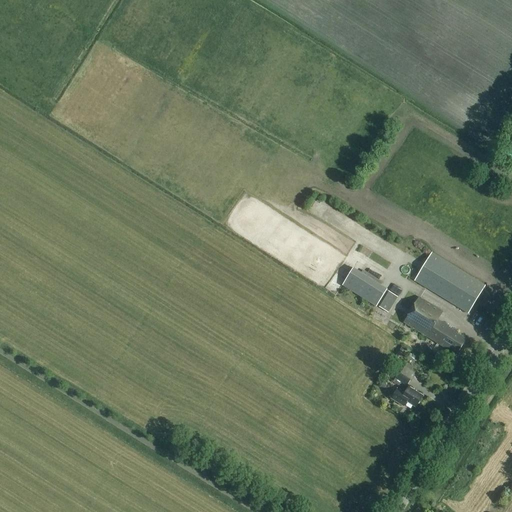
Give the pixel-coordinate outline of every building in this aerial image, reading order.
[(469,314),(486,286),(432,253),(415,281),(469,314)] [(352,268),(342,285),(376,307),(387,290),(352,268)] [(398,298),(389,292),(379,308),(388,313),(398,298)] [(457,355),(467,340),(457,334),(458,331),(439,320),(443,313),(420,298),(404,323),(457,355)] [(407,386),(412,379),(400,371),(393,382),(399,386),(401,382),(407,386)] [(424,396),(409,387),(405,393),(398,389),(392,399),(404,407),(408,402),(416,408),(424,396)]
